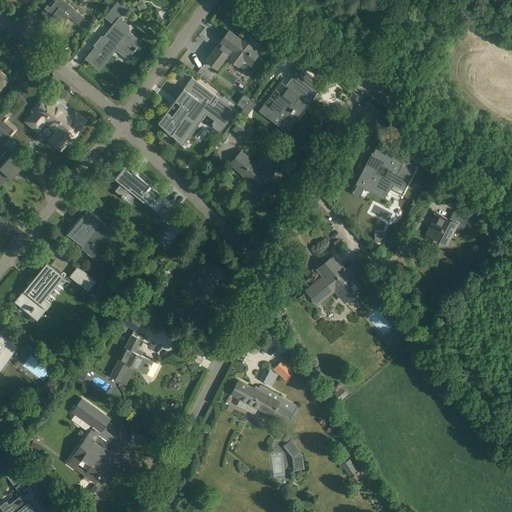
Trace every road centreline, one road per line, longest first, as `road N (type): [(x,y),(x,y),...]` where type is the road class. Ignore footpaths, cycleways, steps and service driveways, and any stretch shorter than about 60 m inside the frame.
road 1 (residential): [(136,511),(268,264)]
road 2 (residential): [(268,264),(365,75)]
road 3 (residential): [(119,113),(268,264)]
road 4 (residential): [(0,270),(119,113)]
road 5 (unclassified): [(511,188),(365,75)]
road 6 (residential): [(0,12),(119,113)]
road 7 (residential): [(119,113),(210,0)]
road 8 (track): [(389,282),(308,188)]
road 9 (unclassified): [(365,75),(267,0)]
